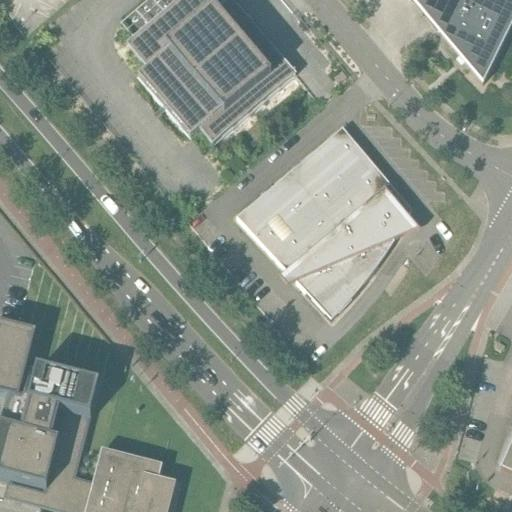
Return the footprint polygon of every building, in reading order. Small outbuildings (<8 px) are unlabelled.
[(181,0),(126,47),(146,71),(137,79),(190,143),(200,135),(213,150),(296,79),(229,0),(181,0)] [(511,28),(511,0),(407,0),(454,55),(482,88),(511,28)] [(342,74),(334,81),(338,87),(347,80),(342,74)] [(364,289),(390,253),(395,245),(420,234),(408,220),(411,214),(377,174),(342,133),(237,222),(274,262),(306,297),(305,297),(331,325),(351,304),(364,289)] [(40,343),(1,333),(0,338),(0,412),(11,416),(4,446),(0,445),(0,499),(6,501),(5,507),(23,511),(89,511),(94,492),(75,487),(99,392),(32,376),(40,343)] [(511,445),(500,472),(511,476),(511,445)] [(94,492),(89,511),(163,511),(170,486),(159,484),(162,470),(104,455),(94,492)]
